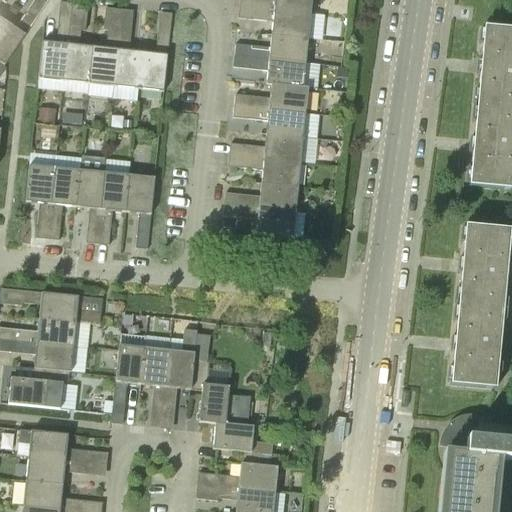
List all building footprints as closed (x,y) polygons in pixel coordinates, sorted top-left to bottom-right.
[(268,1),(257,0),(239,0),(238,9),(267,12),(268,1)] [(274,0),(274,2),(274,9),(273,13),(309,16),(311,0),(274,0)] [(63,83),(71,6),(59,5),(56,27),(57,27),(55,46),(41,44),(37,81),(63,83)] [(88,86),(91,50),(78,48),(80,33),(84,33),(87,8),(71,6),(63,83),(88,86)] [(266,24),(267,12),(238,9),(237,21),(266,24)] [(112,89),(120,13),(105,11),(102,33),(107,33),(105,51),(91,50),(88,86),(112,89)] [(137,91),(141,55),(127,54),(132,14),(120,13),(112,89),(137,91)] [(273,13),(273,18),(272,24),(270,37),(307,41),(309,16),(273,13)] [(35,22),(25,16),(18,26),(28,32),(35,22)] [(0,66),(3,68),(24,38),(14,31),(3,23),(0,27),(0,66)] [(511,31),(482,29),(475,108),(511,112),(511,31)] [(270,37),(269,51),(268,58),(268,62),(304,66),(307,41),(270,37)] [(167,52),(168,42),(168,39),(157,38),(155,51),(167,52)] [(263,50),(235,47),(233,59),(262,62),(263,50)] [(166,58),(162,57),(155,56),(141,55),(137,91),(162,94),(166,58)] [(268,62),(262,62),(233,59),(232,70),(266,74),(265,87),(270,88),(271,87),(301,91),(304,66),(268,62)] [(307,92),(301,91),(271,87),(270,88),(269,101),(234,98),(233,109),(262,112),(263,108),(268,108),(268,112),(304,116),(307,92)] [(511,112),(475,108),(468,188),(511,192),(511,112)] [(262,116),(262,112),(233,109),(232,120),(267,124),(265,137),(302,141),(304,116),(268,112),(267,117),(262,116)] [(55,126),(56,115),(38,113),(37,125),(55,126)] [(71,115),(71,126),(81,127),(82,115),(71,115)] [(131,131),(132,122),(123,122),(122,131),(131,131)] [(265,137),(264,150),(263,158),(263,161),(299,165),(302,141),(265,137)] [(257,161),(258,150),(229,147),(228,158),(257,161)] [(263,161),(257,161),(228,158),(227,169),(261,173),(260,186),(297,190),(299,165),(263,161)] [(24,205),(38,206),(46,207),(49,208),(53,171),(28,168),(24,205)] [(49,208),(54,208),(61,209),(75,210),(78,173),(53,171),(49,208)] [(99,212),(103,176),(78,173),(75,210),(88,211),(85,246),(96,247),(99,218),(99,212)] [(99,212),(104,213),(111,214),(124,215),(128,178),(103,176),(99,212)] [(128,178),(124,215),(138,216),(135,251),(146,252),(149,223),(145,223),(145,217),(149,217),(153,181),(128,178)] [(294,214),(297,190),(260,186),(258,200),(224,196),(223,207),(294,214)] [(291,240),(294,214),(223,207),(222,219),(256,222),(254,236),(291,240)] [(35,240),(46,242),(49,213),(38,212),(35,240)] [(49,213),(46,242),(58,243),(61,214),(49,213)] [(110,219),(99,218),(96,247),(107,248),(110,219)] [(464,228),(456,307),(502,312),(509,232),(464,228)] [(7,293),(0,291),(0,307),(21,309),(21,306),(34,307),(35,295),(7,293)] [(77,300),(40,296),(39,308),(38,320),(98,327),(99,316),(101,303),(77,300)] [(456,307),(449,388),(494,392),(502,312),(456,307)] [(98,328),(98,327),(38,320),(36,334),(0,330),(0,341),(72,349),(74,325),(98,328)] [(164,390),(168,390),(175,391),(189,392),(192,364),(196,336),(196,333),(183,332),(181,355),(168,353),(164,390)] [(225,426),(249,430),(252,406),(248,406),(249,400),(227,398),(228,390),(206,387),(208,364),(206,364),(209,337),(196,336),(192,364),(189,392),(201,393),(198,425),(203,426),(203,425),(215,426),(225,427),(225,426)] [(271,336),(263,336),(262,349),(271,349),(271,336)] [(139,387),(143,351),(144,340),(119,337),(117,348),(112,404),(111,415),(110,426),(121,427),(126,386),(139,387)] [(69,375),(72,349),(0,341),(0,353),(34,357),(33,371),(69,375)] [(139,387),(153,388),(160,389),(164,390),(168,353),(143,351),(139,387)] [(69,375),(33,371),(31,383),(10,381),(7,407),(45,411),(45,410),(58,412),(61,386),(67,383),(68,375),(69,375)] [(151,408),(162,409),(164,395),(152,394),(151,408)] [(173,410),(175,397),(164,395),(162,409),(173,410)] [(112,404),(103,403),(102,414),(111,415),(112,404)] [(252,430),(249,430),(225,426),(225,427),(215,426),(203,425),(203,426),(214,427),(211,452),(241,455),(240,466),(269,470),(272,447),(250,445),(252,430)] [(510,463),(511,436),(511,427),(477,425),(476,429),(463,428),(459,426),(448,442),(451,444),(450,455),(448,455),(442,511),(486,511),(492,461),(510,463)] [(70,463),(83,465),(85,453),(65,451),(67,438),(19,433),(18,446),(16,457),(27,459),(64,463),(70,463)] [(294,435),(293,435),(292,445),(296,449),(305,450),(305,446),(306,436),(294,435)] [(61,487),(63,474),(63,468),(64,463),(27,459),(25,483),(61,487)] [(83,465),(70,463),(69,475),(82,477),(83,465)] [(276,470),(269,470),(240,466),(238,480),(219,478),(218,489),(274,495),(276,470)] [(55,511),(58,511),(59,509),(60,501),(61,487),(25,483),(22,508),(55,511)] [(271,511),(274,495),(218,489),(196,487),(195,501),(217,503),(217,500),(236,503),(234,511),(271,511)] [(64,511),(78,511),(79,503),(66,502),(64,511)]
